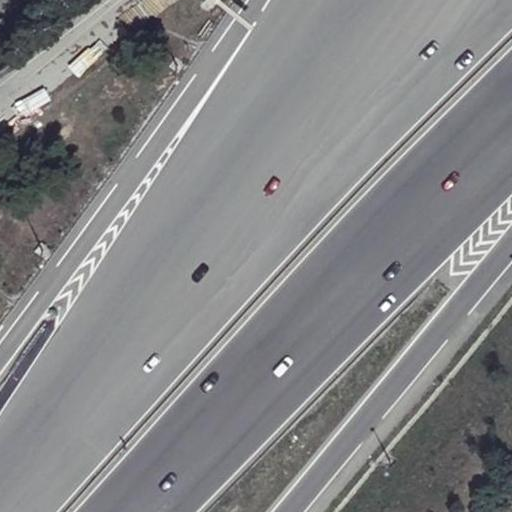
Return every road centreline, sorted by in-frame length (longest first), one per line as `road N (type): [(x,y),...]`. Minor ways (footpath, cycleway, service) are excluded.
road 1 (motorway): [(389,0),(0,495)]
road 2 (motorway): [(135,511),(511,136)]
road 3 (motorway): [(284,0),(255,19),(0,358)]
road 4 (motorway): [(306,511),(511,263)]
road 5 (unclassified): [(0,103),(134,0)]
